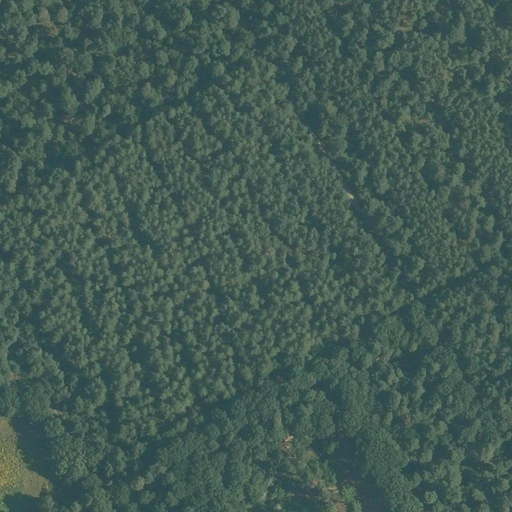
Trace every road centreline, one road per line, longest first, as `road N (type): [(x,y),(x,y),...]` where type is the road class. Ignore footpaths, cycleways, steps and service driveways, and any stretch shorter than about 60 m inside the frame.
road 1 (track): [(413,306),(98,485)]
road 2 (track): [(257,56),(0,201)]
road 3 (track): [(257,56),(413,306)]
road 4 (track): [(413,306),(511,466)]
road 5 (track): [(26,378),(112,511)]
